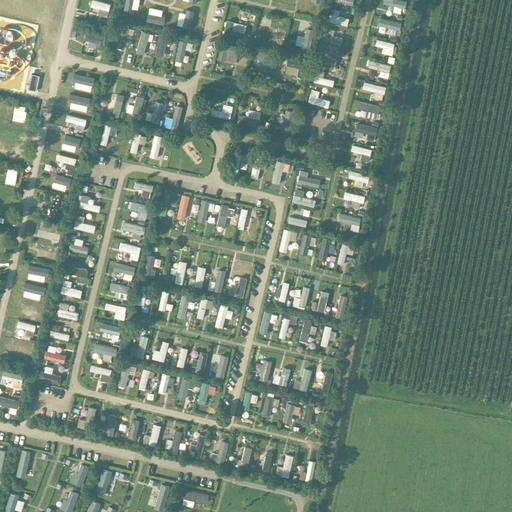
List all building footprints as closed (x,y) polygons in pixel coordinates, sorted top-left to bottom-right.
[(97,6),(96,13),(109,15),(111,2),(93,0),(92,5),(97,6)] [(340,15),(341,10),(332,7),(328,20),(349,26),(351,18),(340,15)] [(0,29),(8,30),(10,16),(0,14),(0,29)] [(382,16),(380,24),(390,27),(388,33),(396,35),(398,28),(401,29),(403,22),(382,16)] [(19,18),(14,40),(22,42),(25,29),(31,30),(33,21),(19,18)] [(223,34),(243,41),(248,25),(228,19),(223,34)] [(43,48),(49,25),(40,23),(34,45),(43,48)] [(255,42),(279,47),(282,33),(258,27),(255,42)] [(327,27),(324,41),(342,45),(345,31),(327,27)] [(297,34),(296,48),(312,50),(315,29),(307,28),(306,35),(297,34)] [(137,52),(146,54),(152,32),(143,30),(137,52)] [(87,53),(95,54),(96,47),(103,48),(105,35),(86,33),(84,44),(88,45),(87,53)] [(167,56),(167,33),(159,33),(158,56),(167,56)] [(378,38),(376,45),(384,47),(383,52),(393,55),(397,43),(378,38)] [(181,39),(176,60),(185,62),(187,49),(193,50),(194,42),(181,39)] [(337,48),(326,45),(325,51),(336,54),(337,48)] [(258,51),(257,67),(270,68),(271,52),(258,51)] [(285,72),(304,77),(308,62),(289,57),(285,72)] [(391,71),(393,64),(371,59),(370,65),(391,71)] [(7,75),(9,68),(2,66),(0,74),(7,75)] [(77,72),(75,80),(95,86),(97,78),(77,72)] [(28,89),(36,91),(39,76),(32,74),(28,89)] [(334,86),(336,80),(315,74),(313,81),(334,86)] [(18,94),(19,77),(4,76),(3,93),(18,94)] [(375,91),(373,96),(384,99),(387,86),(365,80),(363,88),(375,91)] [(313,88),(309,102),(330,108),(332,99),(320,96),(321,90),(313,88)] [(125,94),(114,91),(109,111),(120,114),(125,94)] [(90,110),(92,97),(70,94),(68,107),(90,110)] [(137,95),(135,105),(128,103),(126,112),(141,115),(145,96),(137,95)] [(156,100),(153,112),(149,111),(146,119),(160,123),(165,102),(156,100)] [(363,100),(361,108),(375,112),(374,118),(382,120),(385,106),(363,100)] [(0,117),(8,120),(12,103),(0,101),(0,102),(0,117)] [(212,109),(211,115),(232,118),(234,105),(223,103),(222,110),(212,109)] [(25,122),(28,106),(15,104),(12,120),(25,122)] [(180,127),(182,105),(171,104),(168,126),(180,127)] [(261,127),(264,111),(249,109),(248,116),(239,114),(237,123),(261,127)] [(279,125),(291,126),(292,114),(280,114),(279,125)] [(66,128),(87,133),(90,120),(68,115),(66,128)] [(359,122),(357,130),(368,132),(367,138),(375,141),(379,127),(359,122)] [(105,124),(102,143),(108,144),(110,133),(116,134),(117,126),(105,124)] [(135,133),(131,151),(138,152),(142,135),(135,133)] [(155,134),(149,156),(159,158),(164,136),(155,134)] [(62,135),(61,142),(70,143),(70,149),(81,151),(82,137),(62,135)] [(369,161),(373,150),(354,142),(349,152),(369,161)] [(24,163),(26,146),(14,145),(12,161),(24,163)] [(57,164),(66,167),(68,162),(76,164),(78,158),(59,153),(57,164)] [(260,166),(268,167),(268,157),(253,156),(252,176),(259,176),(260,166)] [(284,171),(289,172),(291,162),(276,160),(272,182),(282,183),(284,171)] [(321,180),(322,167),(301,164),(299,177),(321,180)] [(7,167),(5,183),(17,184),(18,168),(7,167)] [(350,169),(348,177),(369,182),(371,174),(350,169)] [(59,188),(69,191),(73,178),(54,171),(51,179),(61,182),(59,188)] [(136,180),(135,186),(153,190),(155,185),(136,180)] [(297,188),(295,203),(316,205),(317,198),(305,197),(306,190),(297,188)] [(344,191),(343,198),(365,201),(366,194),(344,191)] [(164,192),(158,213),(166,215),(172,194),(164,192)] [(183,193),(177,217),(186,219),(192,196),(183,193)] [(91,203),(92,195),(83,194),(82,208),(101,210),(102,204),(91,203)] [(48,216),(56,218),(60,198),(52,196),(48,216)] [(226,226),(231,206),(203,199),(197,220),(207,222),(210,210),(220,212),(217,224),(226,226)] [(353,199),(351,204),(360,208),(363,203),(353,199)] [(140,217),(149,218),(151,203),(129,201),(129,209),(141,210),(140,217)] [(0,223),(9,225),(11,207),(0,205),(0,223)] [(238,227),(245,229),(249,208),(242,207),(238,227)] [(351,229),(358,231),(362,217),(340,211),(338,219),(352,223),(351,229)] [(308,226),(309,219),(288,216),(286,222),(308,226)] [(96,232),(97,225),(84,222),(85,219),(78,217),(75,227),(96,232)] [(40,221),(38,228),(60,235),(62,227),(40,221)] [(145,234),(147,226),(126,221),(124,229),(145,234)] [(288,252),(291,239),(297,240),(298,231),(284,228),(279,250),(288,252)] [(311,256),(318,236),(305,232),(298,251),(311,256)] [(89,253),(91,247),(83,245),(85,239),(75,237),(72,249),(89,253)] [(329,251),(334,252),(337,241),(323,237),(318,257),(327,259),(329,251)] [(32,248),(52,255),(54,247),(35,240),(32,248)] [(121,242),(120,250),(140,252),(141,245),(121,242)] [(345,264),(348,252),(353,254),(355,246),(343,243),(337,262),(345,264)] [(144,272),(153,275),(155,270),(158,271),(162,258),(150,254),(144,272)] [(177,260),(175,281),(185,283),(187,261),(177,260)] [(117,261),(115,270),(135,275),(137,266),(117,261)] [(49,274),(51,267),(33,262),(32,269),(49,274)] [(88,275),(89,265),(73,263),(72,273),(88,275)] [(200,266),(198,274),(193,272),(191,280),(196,281),(195,285),(202,287),(207,268),(200,266)] [(217,269),(216,291),(224,291),(226,270),(217,269)] [(249,279),(236,275),(230,293),(243,297),(249,279)] [(65,278),(61,292),(81,298),(84,289),(72,286),(73,280),(65,278)] [(37,296),(44,297),(47,284),(28,280),(27,287),(38,289),(37,296)] [(286,299),(290,283),(283,281),(281,287),(275,285),(273,295),(286,299)] [(111,282),(111,289),(116,290),(115,297),(128,298),(130,284),(111,282)] [(146,304),(149,285),(141,284),(138,303),(146,304)] [(304,285),(301,298),(296,297),(294,304),(306,307),(310,287),(304,285)] [(316,308),(326,311),(331,292),(321,289),(316,308)] [(167,300),(174,301),(175,292),(161,291),(160,309),(167,309),(167,300)] [(188,305),(193,306),(195,297),(182,294),(177,315),(185,317),(188,305)] [(336,317),(345,318),(348,295),(339,294),(336,317)] [(200,297),(198,317),(205,317),(206,307),(214,307),(215,299),(200,297)] [(23,299),(21,306),(40,313),(43,306),(23,299)] [(77,319),(79,312),(69,310),(70,303),(63,302),(61,308),(58,308),(56,315),(77,319)] [(116,317),(125,319),(127,305),(106,302),(105,308),(117,310),(116,317)] [(233,319),(234,307),(219,305),(216,326),(225,327),(226,318),(233,319)] [(266,311),(259,331),(267,334),(272,321),(276,322),(278,315),(266,311)] [(280,337),(287,338),(290,317),(283,316),(280,337)] [(19,320),(17,326),(35,331),(37,325),(19,320)] [(316,333),(318,326),(312,324),(312,322),(304,320),(300,341),(308,343),(310,332),(316,333)] [(99,333),(119,339),(123,328),(103,321),(99,333)] [(322,344),(329,345),(331,325),(324,325),(322,344)] [(51,336),(70,340),(71,333),(52,329),(51,336)] [(132,346),(130,355),(144,358),(150,336),(141,334),(137,348),(132,346)] [(12,350),(31,355),(34,343),(15,339),(12,350)] [(153,358),(166,361),(169,341),(163,340),(161,351),(154,349),(153,358)] [(107,359),(114,361),(118,349),(97,342),(95,349),(108,353),(107,359)] [(182,346),(177,365),(184,367),(189,348),(182,346)] [(46,350),(45,358),(67,361),(68,353),(46,350)] [(191,368),(203,371),(209,352),(202,350),(200,359),(194,357),(191,368)] [(219,367),(212,366),(211,376),(224,378),(227,357),(221,356),(219,367)] [(264,361),(259,380),(268,383),(274,363),(264,361)] [(138,367),(126,363),(117,383),(125,387),(131,373),(135,374),(138,367)] [(90,370),(102,373),(101,378),(109,381),(112,369),(92,364),(90,370)] [(285,366),(280,383),(287,386),(292,368),(285,366)] [(61,383),(63,375),(51,372),(52,369),(45,367),(42,379),(61,383)] [(293,387),(308,390),(313,369),(305,367),(302,380),(295,378),(293,387)] [(2,377),(23,381),(25,374),(4,369),(2,377)] [(324,394),(331,394),(333,371),(326,371),(324,394)] [(167,393),(170,381),(175,383),(177,376),(163,372),(158,390),(167,393)] [(187,398),(190,386),(194,387),(196,380),(183,376),(177,395),(187,398)] [(203,381),(198,401),(206,404),(212,383),(203,381)] [(242,408),(250,410),(251,402),(257,403),(259,394),(246,391),(242,408)] [(18,414),(21,401),(0,394),(0,402),(11,406),(10,412),(18,414)] [(271,417),(274,404),(280,405),(282,398),(267,394),(262,415),(271,417)] [(290,420),(292,412),(298,413),(299,406),(293,405),(294,401),(286,400),(283,419),(290,420)] [(302,424),(311,425),(316,404),(308,402),(302,424)] [(87,419),(80,418),(78,427),(94,429),(97,407),(89,406),(87,419)] [(114,435),(119,415),(107,413),(103,433),(114,435)] [(133,418),(128,436),(136,439),(142,421),(133,418)] [(149,445),(158,446),(162,424),(153,423),(149,445)] [(176,429),(174,440),(168,439),(166,450),(179,452),(183,431),(176,429)] [(201,433),(198,445),(192,443),(189,455),(202,458),(208,435),(201,433)] [(223,439),(219,453),(213,451),(211,459),(224,463),(230,442),(223,439)] [(249,468),(254,447),(242,444),(237,465),(249,468)] [(26,477),(33,451),(22,449),(16,474),(26,477)] [(262,449),(258,466),(271,468),(274,452),(262,449)] [(277,474),(290,476),(294,455),(286,453),(284,466),(279,465),(277,474)] [(307,470),(302,469),(300,477),(312,481),(318,462),(310,459),(307,470)] [(83,485),(91,466),(81,462),(73,481),(83,485)] [(106,495),(114,471),(103,468),(96,491),(106,495)] [(162,483),(155,507),(165,510),(172,486),(162,483)] [(211,504),(212,492),(186,488),(183,504),(195,506),(195,501),(211,504)] [(73,490),(69,500),(65,499),(62,508),(72,511),(73,511),(80,493),(73,490)] [(14,511),(16,508),(22,510),(27,498),(10,492),(3,511),(14,511)] [(92,499),(85,511),(98,511),(102,503),(92,499)]
